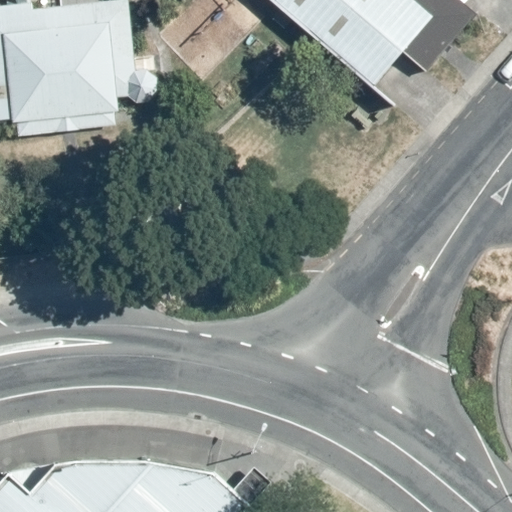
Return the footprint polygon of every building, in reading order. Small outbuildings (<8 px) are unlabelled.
[(35,3),(0,6),(0,121),(15,120),(15,123),(123,112),(121,98),(132,97),(140,103),(153,102),(162,91),(161,77),(151,69),(139,70),(132,0),(110,0),(36,7),(35,3)] [(274,0),(377,86),(406,53),(437,16),(418,0),(274,0)] [(462,0),(418,0),(437,16),(406,53),(429,72),(477,13),(462,0)] [(34,493),(12,475),(0,488),(0,511),(249,511),(255,506),(217,473),(152,459),(60,465),(34,493)] [(60,465),(12,475),(34,493),(60,465)]
